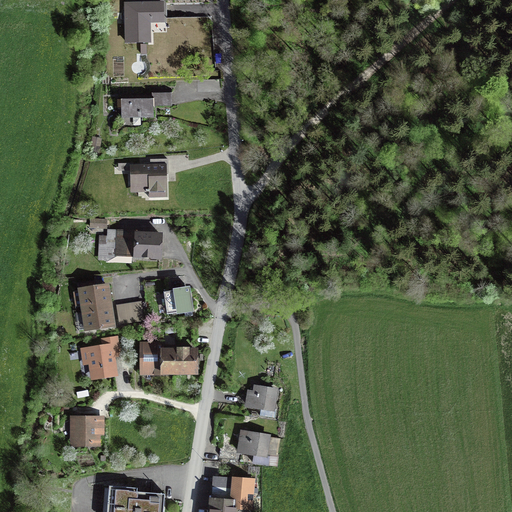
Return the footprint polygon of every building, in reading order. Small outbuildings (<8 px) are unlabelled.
[(164,23),(164,2),(124,2),(124,13),(121,13),(121,19),(124,19),(125,44),(151,44),(151,24),(164,23)] [(152,100),(117,100),(117,109),(121,109),(121,118),(124,118),(124,123),(133,123),(133,126),(141,126),(141,118),(153,118),(153,106),(172,106),(172,94),(152,94),(152,100)] [(99,156),(103,138),(92,136),(89,154),(99,156)] [(134,163),(118,163),(118,165),(113,165),(113,172),(118,172),(118,171),(130,171),(130,193),(145,193),(145,189),(149,189),(149,198),(168,198),(168,159),(150,159),(150,165),(134,165),(134,163)] [(107,219),(90,219),(90,229),(107,229),(107,219)] [(99,236),(98,261),(106,261),(106,263),(132,264),(132,258),(134,259),(134,260),(161,261),(162,234),(138,233),(138,231),(107,230),(107,236),(99,236)] [(109,285),(78,289),(78,292),(73,293),(75,307),(80,307),(81,310),(112,306),(109,285)] [(173,292),(163,293),(167,316),(177,315),(177,317),(194,314),(190,288),(173,290),(173,292)] [(142,302),(116,305),(119,326),(145,323),(143,310),(147,309),(146,302),(142,303),(142,302)] [(112,306),(81,310),(81,313),(74,314),(77,331),(84,330),(84,334),(116,329),(112,306)] [(118,336),(100,339),(101,346),(80,349),(83,366),(88,366),(91,381),(119,377),(116,355),(121,355),(118,336)] [(163,342),(139,342),(139,376),(153,376),(153,377),(198,377),(198,349),(163,349),(163,342)] [(247,391),(245,409),(260,411),(260,416),(275,419),(276,411),(275,411),(278,389),(253,386),(252,391),(247,391)] [(89,397),(88,391),(76,393),(77,399),(89,397)] [(70,448),(101,448),(101,437),(105,437),(104,416),(69,417),(70,448)] [(271,435),(240,431),(236,455),(253,457),(252,465),(277,468),(282,439),(270,438),(271,435)] [(260,475),(260,467),(248,466),(247,475),(260,475)] [(211,500),(209,499),(207,511),(237,511),(238,511),(253,511),(255,480),(213,477),(211,500)] [(163,511),(164,496),(137,494),(138,490),(105,487),(103,511),(163,511)]
